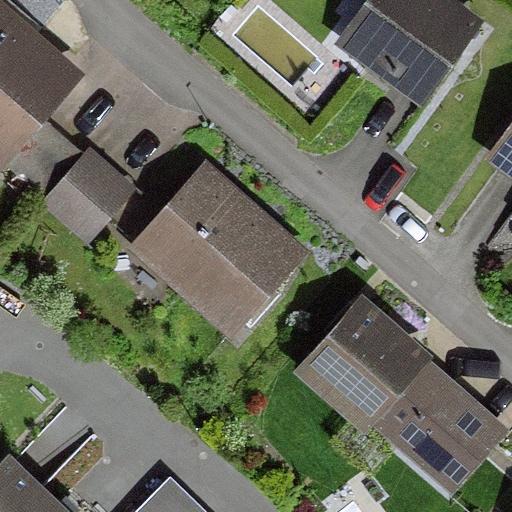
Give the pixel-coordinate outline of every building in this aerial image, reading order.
[(467,26),(431,0),(381,0),(349,45),(418,95),(467,26)] [(66,75),(0,17),(0,145),(1,147),(0,148),(0,165),(39,199),(43,195),(78,154),(32,114),(66,75)] [(511,128),(492,156),(511,170),(511,128)] [(120,191),(78,154),(43,195),(85,232),(120,191)] [(227,331),(295,254),(198,169),(131,245),(227,331)] [(412,361),(414,359),(355,307),(301,369),(360,421),(366,414),(448,486),(495,433),(412,361)] [(59,511),(15,467),(0,481),(0,511),(59,511)]
